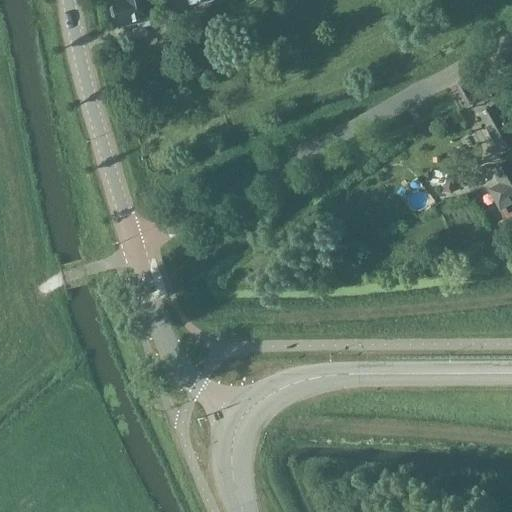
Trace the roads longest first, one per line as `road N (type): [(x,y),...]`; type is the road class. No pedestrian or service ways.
road 1 (unclassified): [(133,247),(511,41)]
road 2 (tertiary): [(238,419),(270,394),(314,377),(511,373)]
road 3 (tertiary): [(133,247),(67,0)]
road 4 (tertiary): [(238,419),(183,372),(133,247)]
